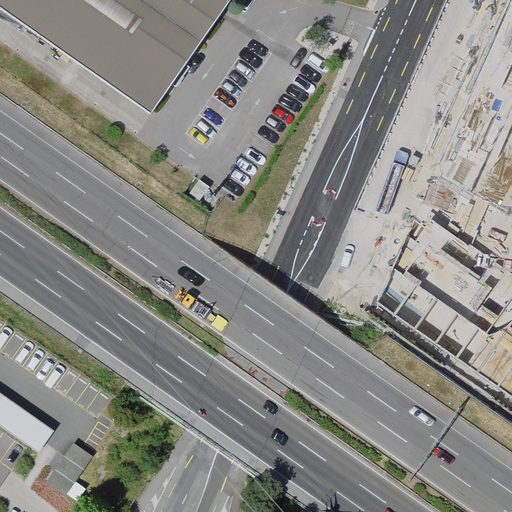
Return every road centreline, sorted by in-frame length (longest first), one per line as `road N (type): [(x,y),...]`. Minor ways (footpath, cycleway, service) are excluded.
road 1 (motorway): [(511,503),(0,143)]
road 2 (tertiary): [(191,511),(416,0)]
road 3 (motorway): [(0,242),(381,511)]
